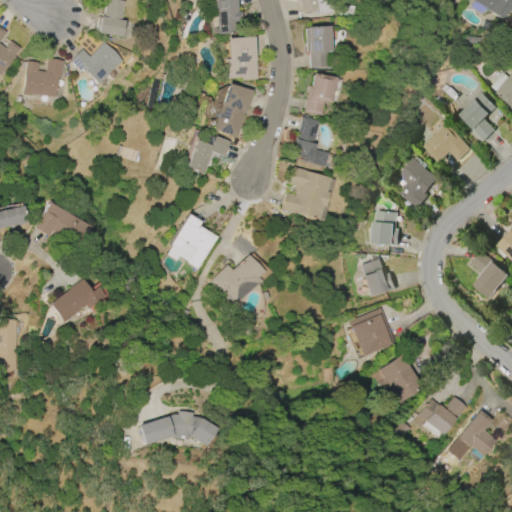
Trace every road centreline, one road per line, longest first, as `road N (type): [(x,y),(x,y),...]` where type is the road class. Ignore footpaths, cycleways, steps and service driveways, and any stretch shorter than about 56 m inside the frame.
road 1 (residential): [(511,169),(435,238),(432,262),(441,304),(511,366)]
road 2 (residential): [(248,180),(282,94),(279,25),(269,0)]
